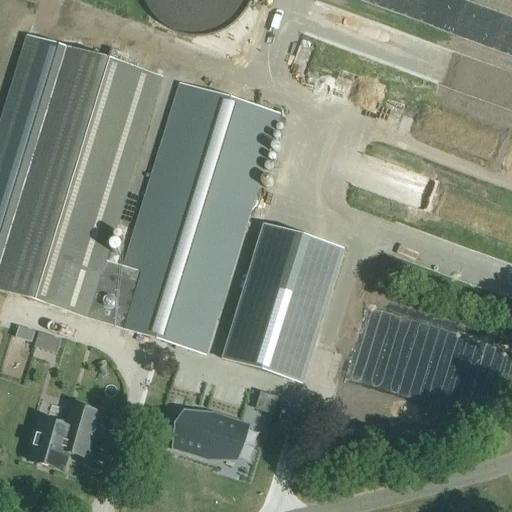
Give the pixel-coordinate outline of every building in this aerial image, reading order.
[(204,356),(278,117),(183,88),(125,274),(103,267),(160,81),(79,56),(6,296),(204,356)] [(370,116),(377,97),(340,84),(333,102),(370,116)] [(242,306),(224,363),(300,386),(318,330),(242,306)] [(39,332),(33,347),(55,354),(61,340),(39,332)] [(200,414),(201,411),(226,419),(240,373),(194,358),(187,377),(186,377),(185,380),(171,376),(162,403),(200,414)] [(233,421),(264,426),(266,407),(236,402),(233,421)] [(73,455),(87,458),(99,416),(73,408),(68,426),(60,424),(59,429),(40,424),(37,435),(33,434),(29,450),(32,452),(29,463),(63,473),(68,456),(72,457),(73,455)] [(238,462),(248,431),(212,420),(211,425),(184,416),(174,449),(207,460),(209,453),(238,462)]
